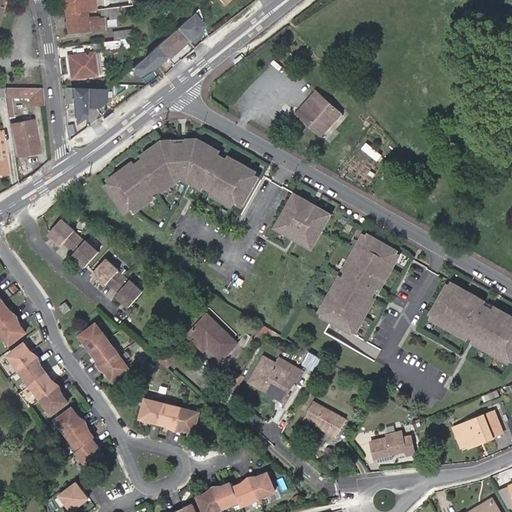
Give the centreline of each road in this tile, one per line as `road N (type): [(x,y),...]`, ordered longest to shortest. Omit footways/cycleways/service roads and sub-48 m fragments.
road 1 (residential): [(172,93),(511,290)]
road 2 (residential): [(0,241),(120,435)]
road 3 (residential): [(39,0),(69,167)]
road 4 (residential): [(120,435),(140,484),(156,489),(178,480),(184,464),(173,452),(132,442)]
road 5 (secondary): [(172,93),(289,0)]
road 6 (secondary): [(69,167),(172,93)]
